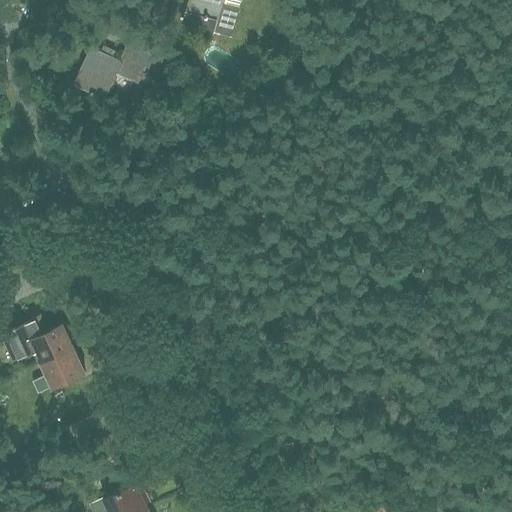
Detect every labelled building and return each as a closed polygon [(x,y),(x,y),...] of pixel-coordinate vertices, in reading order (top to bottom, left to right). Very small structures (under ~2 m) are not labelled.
[(189,0),(187,9),(218,17),(215,31),(231,35),(240,6),(238,5),(239,0),(189,0)] [(92,45),(75,81),(103,95),(115,70),(137,81),(145,64),(149,66),(157,70),(167,51),(161,38),(135,26),(128,39),(119,58),(92,45)] [(41,311),(1,329),(15,359),(35,349),(39,359),(74,343),(63,319),(48,326),(41,311)] [(74,343),(39,359),(46,373),(32,378),(38,390),(51,384),(85,368),(74,343)] [(103,495),(89,502),(93,511),(126,511),(147,503),(136,479),(102,494),(103,495)] [(151,511),(147,503),(126,511),(151,511)]
